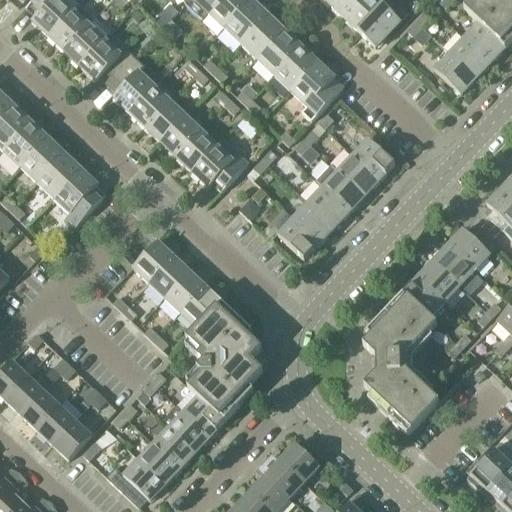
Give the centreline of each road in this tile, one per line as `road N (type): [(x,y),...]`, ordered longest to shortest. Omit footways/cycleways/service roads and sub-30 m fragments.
road 1 (tertiary): [(300,327),(454,164)]
road 2 (residential): [(0,351),(155,198)]
road 3 (residential): [(155,198),(0,51)]
road 4 (residential): [(300,327),(155,198)]
road 5 (tertiary): [(416,511),(299,396)]
road 6 (residential): [(190,511),(299,396)]
road 7 (residential): [(454,164),(342,57)]
